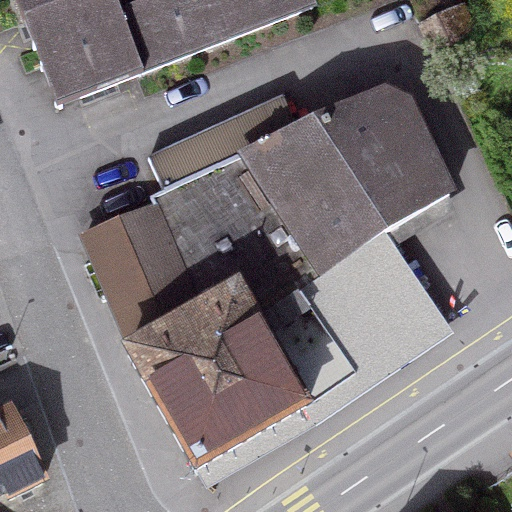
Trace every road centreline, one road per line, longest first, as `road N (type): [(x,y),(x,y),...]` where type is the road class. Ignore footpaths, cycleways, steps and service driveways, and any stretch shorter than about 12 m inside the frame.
road 1 (residential): [(126,511),(0,185)]
road 2 (primary): [(511,385),(319,511)]
